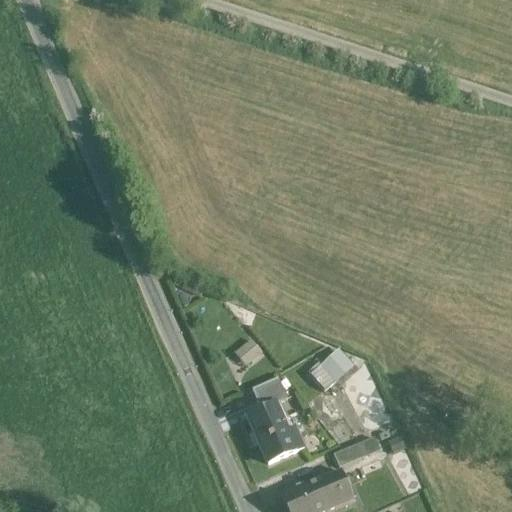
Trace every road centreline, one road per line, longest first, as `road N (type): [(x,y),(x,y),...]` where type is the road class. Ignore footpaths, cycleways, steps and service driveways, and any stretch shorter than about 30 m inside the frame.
road 1 (unclassified): [(33,0),(251,511)]
road 2 (unclassified): [(216,0),(511,96)]
